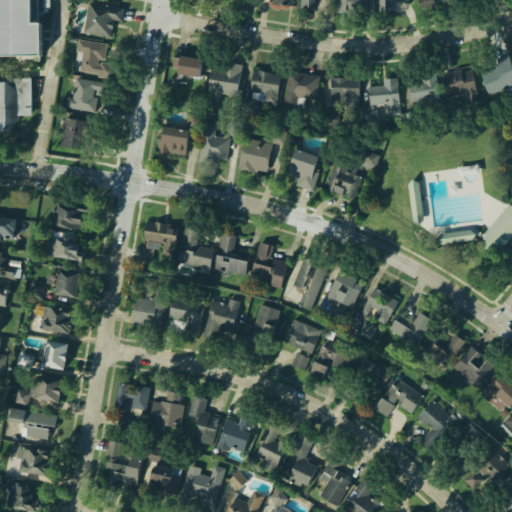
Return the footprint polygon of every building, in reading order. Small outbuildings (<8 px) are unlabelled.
[(0,0),(0,51),(37,52),(33,18),(30,0),(0,0)] [(314,0),(313,8),(299,8),(300,0),(314,0)] [(333,0),(332,12),(344,15),(344,7),(356,8),(356,0),(333,0)] [(390,0),(390,10),(375,11),(375,2),(374,0),(390,0)] [(87,2),(122,7),(121,20),(112,19),(109,36),(81,31),(87,2)] [(77,38),(105,43),(103,60),(115,64),(112,77),(97,76),(97,72),(73,69),(76,51),(73,51),(77,38)] [(172,53),(199,58),(197,76),(169,72),(172,53)] [(505,55),(509,70),(511,74),(511,86),(486,95),(481,83),(476,65),(505,55)] [(212,61),(240,64),(235,83),(235,94),(205,91),(205,77),(212,61)] [(252,69),(278,75),(276,84),(276,94),(275,104),(269,97),(262,102),(263,92),(249,90),(248,79),(252,69)] [(441,73),(439,85),(445,97),(464,93),(466,100),(469,97),(476,101),(475,89),(471,79),(471,70),(461,72),(459,69),(441,73)] [(288,71),(282,103),(293,107),(296,95),(314,98),(318,75),(288,71)] [(419,74),(432,72),(438,99),(409,102),(406,91),(408,82),(421,81),(419,74)] [(74,77),(99,81),(91,110),(66,108),(74,77)] [(330,77),(358,78),(356,89),(358,100),(330,99),(327,86),(330,77)] [(366,85),(381,84),(381,78),(395,77),(396,83),(394,93),(399,114),(385,115),(384,103),(369,104),(366,94),(366,85)] [(0,78),(29,78),(28,111),(16,114),(1,130),(0,129),(0,78)] [(61,116),(58,144),(81,148),(84,120),(61,116)] [(202,123),(196,162),(216,164),(216,158),(225,159),(230,136),(213,135),(214,124),(202,123)] [(159,125),(186,129),(183,135),(184,153),(168,151),(168,155),(160,154),(154,154),(157,138),(157,132),(159,125)] [(245,141),(235,167),(257,173),(268,145),(245,141)] [(291,149),(286,172),(305,178),(316,154),(291,149)] [(360,164),(376,169),(380,155),(365,150),(360,164)] [(331,172),(325,192),(353,205),(361,177),(350,173),(348,181),(331,172)] [(423,219),(420,181),(410,181),(412,219),(423,219)] [(52,205),(51,224),(78,227),(79,206),(52,205)] [(508,206),(511,205),(511,234),(501,247),(485,250),(484,233),(508,206)] [(0,210),(0,241),(13,238),(15,220),(11,211),(0,210)] [(145,219),(177,225),(173,235),(174,245),(142,239),(141,228),(145,219)] [(185,223),(180,240),(177,251),(176,261),(208,269),(209,258),(213,247),(196,243),(200,226),(185,223)] [(470,241),(470,231),(449,231),(449,242),(470,241)] [(218,233),(233,236),(232,248),(248,253),(242,273),(213,270),(218,233)] [(47,234),(48,255),(73,259),(84,254),(74,243),(68,238),(47,234)] [(153,269),(157,242),(144,240),(140,266),(153,269)] [(253,242),(271,246),(268,258),(273,254),(285,257),(287,265),(280,286),(247,277),(253,242)] [(292,284),(299,287),(303,275),(309,277),(303,293),(301,292),(297,302),(310,310),(329,267),(317,262),(314,268),(309,266),(316,253),(304,249),(292,284)] [(0,275),(20,279),(22,269),(16,268),(16,262),(3,260),(3,252),(0,251),(0,275)] [(50,267),(46,284),(52,293),(70,300),(75,271),(50,267)] [(333,280),(360,291),(348,313),(320,301),(333,280)] [(0,305),(5,306),(8,283),(0,281),(0,305)] [(45,285),(32,281),(29,296),(41,299),(45,285)] [(373,286),(360,311),(385,324),(397,299),(373,286)] [(132,296),(127,307),(130,324),(159,331),(159,314),(163,301),(161,300),(132,296)] [(172,296),(167,305),(168,317),(184,320),(182,330),(195,335),(198,322),(198,311),(202,303),(172,296)] [(210,300),(206,310),(206,325),(230,330),(233,317),(239,301),(229,299),(227,304),(210,300)] [(259,304),(280,310),(270,338),(248,333),(259,304)] [(44,306),(39,328),(67,332),(69,311),(44,306)] [(397,311),(389,324),(414,343),(426,328),(419,324),(425,315),(417,312),(411,317),(397,311)] [(293,318),(320,329),(313,343),(310,353),(282,341),(285,331),(293,318)] [(359,334),(372,339),(377,327),(365,321),(359,334)] [(431,335),(444,343),(451,334),(462,343),(451,357),(455,359),(469,345),(474,351),(467,362),(480,373),(471,382),(424,349),(431,335)] [(42,339),(39,364),(60,367),(64,342),(42,339)] [(332,365),(348,371),(356,351),(326,340),(319,360),(332,364),(332,365)] [(485,357),(472,346),(454,368),(477,387),(494,365),(485,357)] [(295,351),(310,358),(326,367),(317,379),(290,364),(295,351)] [(367,359),(387,373),(370,400),(348,382),(367,359)] [(30,397),(59,403),(64,380),(39,375),(36,391),(17,387),(14,403),(28,406),(30,397)] [(505,379),(511,386),(511,399),(504,407),(485,392),(505,379)] [(379,395),(384,397),(401,380),(421,396),(410,414),(396,399),(390,404),(380,417),(371,405),(379,395)] [(117,381),(148,387),(145,410),(125,406),(123,411),(112,411),(117,381)] [(191,395),(206,399),(203,410),(218,415),(211,444),(191,440),(195,424),(197,417),(187,414),(191,395)] [(156,399),(149,411),(148,424),(163,428),(178,431),(183,403),(156,399)] [(431,400),(419,413),(435,430),(445,414),(441,408),(431,400)] [(22,436),(49,439),(50,427),(56,427),(58,414),(9,408),(8,421),(23,423),(22,436)] [(511,408),(511,434),(498,422),(511,408)] [(226,417),(237,421),(243,409),(254,414),(246,431),(248,433),(243,440),(241,451),(217,445),(220,430),(226,417)] [(470,414),(491,437),(456,476),(444,467),(459,452),(445,433),(470,414)] [(269,419),(257,438),(263,442),(257,444),(255,453),(265,460),(263,464),(269,466),(271,469),(278,454),(288,447),(273,440),(281,426),(269,419)] [(160,463),(163,451),(150,447),(147,459),(160,463)] [(48,474),(49,450),(17,449),(17,458),(21,458),(20,473),(48,474)] [(493,449),(511,468),(511,474),(493,489),(474,464),(493,449)] [(126,454),(139,459),(132,487),(98,478),(106,457),(119,464),(126,454)] [(299,458),(289,465),(285,480),(299,486),(301,482),(305,484),(307,475),(315,465),(299,458)] [(151,464),(172,469),(169,474),(167,477),(167,485),(167,488),(145,484),(147,469),(151,464)] [(187,469),(209,475),(213,464),(224,468),(215,502),(180,495),(187,469)] [(230,481),(239,490),(249,481),(240,471),(230,481)] [(169,474),(178,476),(176,487),(167,485),(169,474)] [(330,476),(318,494),(326,500),(334,505),(346,486),(346,480),(338,475),(336,479),(330,476)] [(359,480),(369,486),(364,495),(374,501),(367,511),(352,511),(340,504),(359,480)] [(5,507),(42,511),(44,501),(34,499),(36,486),(8,483),(5,507)] [(290,511),(282,507),(289,496),(277,489),(270,500),(275,503),(270,511),(290,511)] [(215,511),(231,490),(236,493),(233,496),(244,502),(252,490),(263,496),(255,510),(252,511),(215,511)] [(511,491),(511,511),(508,511),(511,509),(511,508),(510,507),(503,511),(501,504),(505,497),(511,491)]
